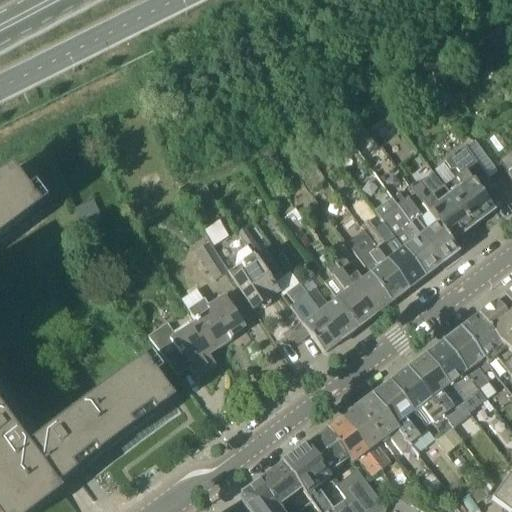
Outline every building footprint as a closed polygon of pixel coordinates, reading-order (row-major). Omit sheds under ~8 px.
[(442,73),(421,84),(439,114),(460,103),(442,73)] [(358,154),(350,143),(341,150),(345,156),(352,158),(358,154)] [(464,148),(453,157),(445,163),(451,173),(457,171),(460,176),(444,189),(473,228),(494,212),(478,190),(490,181),(464,148)] [(511,158),(499,167),(511,184),(511,158)] [(59,490),(75,478),(76,477),(77,477),(86,470),(88,469),(96,480),(151,438),(153,436),(173,422),(176,420),(183,414),(181,412),(175,403),(157,380),(163,375),(151,359),(128,376),(46,437),(28,451),(0,413),(0,243),(47,208),(35,191),(29,196),(18,182),(11,172),(0,180),(0,511),(39,511),(61,496),(63,495),(59,490)] [(473,228),(444,189),(427,201),(423,196),(424,190),(419,183),(410,189),(438,225),(452,244),(473,228)] [(429,232),(406,202),(400,195),(392,201),(396,206),(442,267),(459,253),(452,244),(438,225),(429,232)] [(425,279),(442,267),(396,206),(380,219),(388,231),(425,279)] [(213,246),(228,237),(219,222),(204,231),(213,246)] [(379,238),(375,232),(368,223),(361,228),(369,239),(368,239),(408,292),(425,279),(388,231),(379,238)] [(391,305),(408,292),(368,239),(360,246),(378,270),(370,277),(391,305)] [(215,282),(228,274),(209,245),(197,253),(215,282)] [(280,294),(252,250),(250,247),(239,254),(234,270),(229,274),(253,312),(261,307),(263,309),(266,310),(270,307),(271,304),(269,301),(280,294)] [(335,263),(329,255),(326,257),(323,253),(317,257),(333,278),(324,285),(337,302),(358,330),(375,317),(335,263)] [(391,305),(370,277),(362,283),(343,257),(335,263),(375,317),(391,305)] [(307,298),(308,297),(295,281),(283,291),(294,306),(290,309),(303,329),(310,337),(324,356),(341,343),(307,298)] [(358,330),(337,302),(328,308),(315,291),(308,297),(307,298),(341,343),(358,330)] [(511,356),(511,293),(505,299),(504,299),(503,299),(496,304),(497,305),(496,305),(496,306),(484,315),(484,316),(485,320),(496,342),(500,346),(511,356)] [(195,324),(215,353),(232,341),(230,338),(244,329),(222,298),(208,308),(203,301),(187,312),(196,324),(195,324)] [(485,362),(490,358),(493,356),(511,378),(511,356),(500,346),(496,342),(485,320),(484,316),(484,315),(460,333),(484,363),(485,362)] [(209,357),(215,353),(195,324),(175,337),(167,325),(149,337),(170,367),(183,358),(197,380),(216,367),(209,357)] [(298,346),(310,337),(303,329),(291,338),(298,346)] [(479,392),(479,391),(489,384),(484,377),(491,371),(485,362),(484,363),(460,333),(444,345),(479,392)] [(426,358),(450,390),(450,389),(457,399),(465,393),(478,409),(487,402),(479,391),(479,392),(444,345),(426,358)] [(443,395),(450,390),(426,358),(408,371),(455,433),(466,425),(443,395)] [(455,433),(408,371),(391,384),(421,424),(422,424),(429,419),(445,440),(455,433)] [(421,424),(391,384),(373,398),(411,448),(420,440),(414,432),(422,425),(422,424),(421,424)] [(402,455),(411,448),(373,398),(358,409),(383,443),(389,439),(402,455)] [(377,448),(383,443),(358,409),(342,420),(381,472),(390,465),(377,448)] [(373,479),(381,472),(342,420),(328,431),(350,461),(350,460),(354,465),(359,461),(373,479)] [(350,461),(328,431),(306,448),(328,477),(329,476),(350,461)] [(330,480),(331,479),(329,476),(328,477),(306,448),(283,465),(302,491),(317,511),(386,511),(387,510),(387,509),(387,510),(372,490),(358,472),(338,487),(336,489),(345,501),(334,509),(321,492),(314,496),(312,493),(330,480)] [(289,501),(302,491),(283,465),(260,482),(280,507),(289,501)] [(511,511),(511,473),(492,501),(507,511),(511,511)] [(289,501),(280,507),(260,482),(242,496),(241,503),(247,511),(296,511),(294,509),(293,506),(289,501)]
